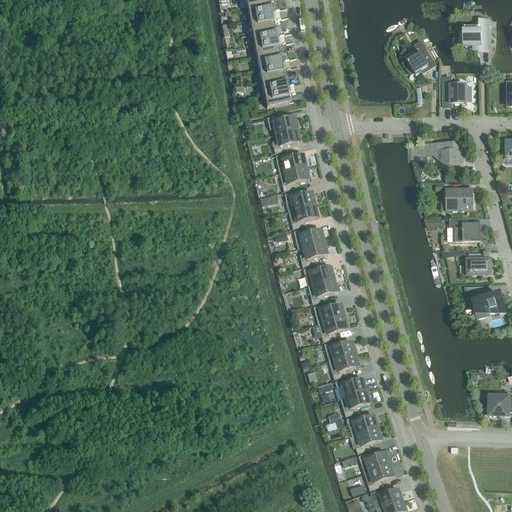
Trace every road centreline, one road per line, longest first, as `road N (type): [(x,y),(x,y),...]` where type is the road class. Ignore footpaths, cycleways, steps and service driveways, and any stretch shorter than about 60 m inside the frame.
road 1 (unknown): [(160,0),(172,27),(165,77),(174,111),(232,185),(215,274),(197,312),(170,340),(99,355),(0,413)]
road 2 (tertiary): [(335,126),(419,435)]
road 3 (residential): [(318,126),(402,434)]
road 4 (residential): [(509,263),(473,125)]
road 5 (residential): [(335,126),(473,125)]
road 6 (tertiary): [(310,0),(335,126)]
road 7 (residential): [(293,0),(318,126)]
